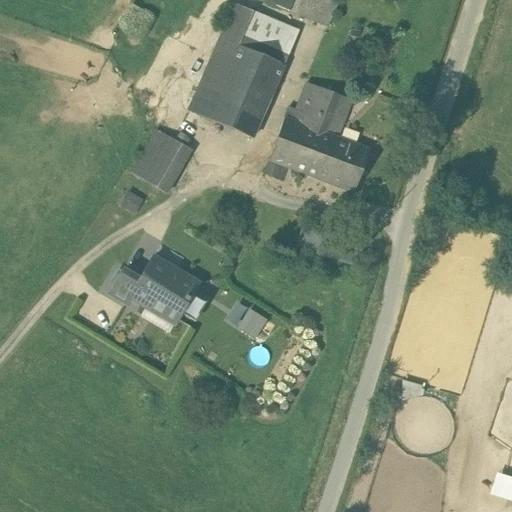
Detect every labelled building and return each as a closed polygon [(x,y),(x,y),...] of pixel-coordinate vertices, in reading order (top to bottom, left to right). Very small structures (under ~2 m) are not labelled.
[(258,0),(288,12),(292,0),(258,0)] [(327,0),(292,0),(288,12),(327,28),(332,14),(337,4),(327,0)] [(148,23),(153,12),(133,3),(128,15),(148,23)] [(234,3),(185,113),(252,142),(300,32),(234,3)] [(300,113),(296,123),(337,138),(344,119),(351,101),(305,84),(295,111),(300,113)] [(284,119),(268,162),(353,193),(369,150),(337,138),(296,123),(284,119)] [(165,194),(190,151),(154,130),(129,174),(165,194)] [(123,206),(140,212),(145,197),(128,192),(123,206)] [(360,243),(303,227),(296,250),(353,267),(360,243)] [(197,285),(158,262),(151,258),(128,298),(174,324),(197,285)] [(250,308),(241,331),(260,338),(269,316),(250,308)] [(426,397),(425,381),(405,383),(406,398),(426,397)] [(511,499),(511,474),(501,471),(494,493),(511,499)]
